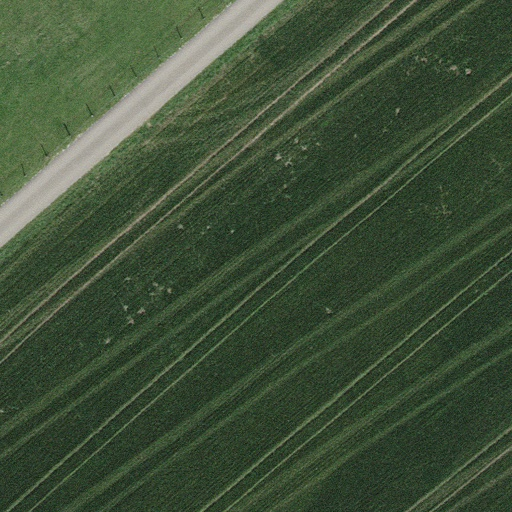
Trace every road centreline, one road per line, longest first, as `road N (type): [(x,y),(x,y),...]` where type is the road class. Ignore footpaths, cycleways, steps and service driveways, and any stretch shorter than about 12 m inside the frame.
road 1 (track): [(266,0),(0,237)]
road 2 (motorway): [(0,125),(138,0)]
